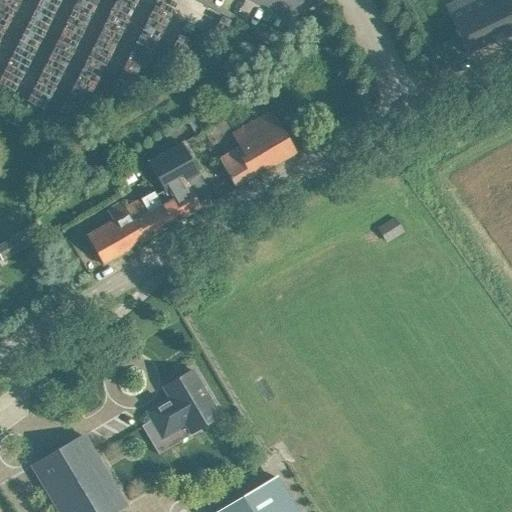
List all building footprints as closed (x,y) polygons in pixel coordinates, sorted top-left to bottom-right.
[(394,0),(383,0),(389,22),(399,20),(394,0)] [(511,0),(481,0),(448,15),(467,55),(511,34),(511,0)] [(212,139),(248,117),(237,99),(201,122),(212,139)] [(235,188),(296,153),(271,109),(231,132),(239,146),(218,158),(235,188)] [(172,224),(200,208),(185,182),(199,174),(182,144),(147,164),(163,194),(157,197),(172,224)] [(172,224),(157,197),(154,193),(126,208),(123,203),(108,212),(113,222),(87,237),(102,264),(172,224)] [(387,244),(404,233),(394,217),(377,228),(387,244)] [(0,257),(2,261),(44,238),(37,225),(0,245),(0,257)] [(146,410),(162,438),(185,424),(190,433),(219,416),(192,371),(164,388),(170,398),(163,402),(162,400),(146,410)] [(60,511),(112,511),(124,505),(83,436),(33,466),(60,511)] [(297,511),(277,479),(221,511),(297,511)]
